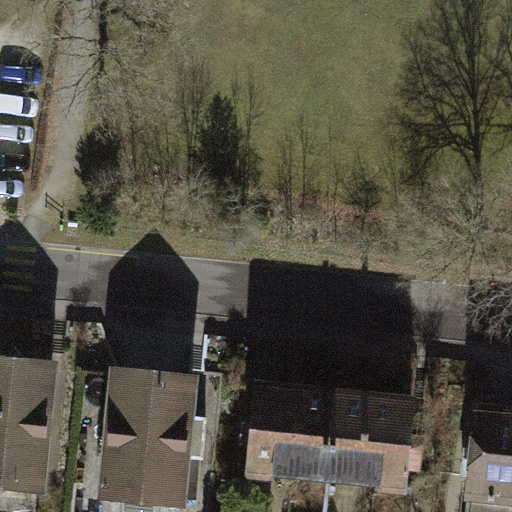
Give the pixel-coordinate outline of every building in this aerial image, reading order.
[(59,360),(0,355),(0,483),(47,488),(59,360)] [(199,376),(118,368),(105,493),(187,501),(199,376)] [(339,389),(263,381),(254,467),(331,474),(339,389)] [(416,396),(339,389),(331,474),(408,482),(416,396)] [(511,511),(511,410),(482,407),(472,511),(511,511)]
